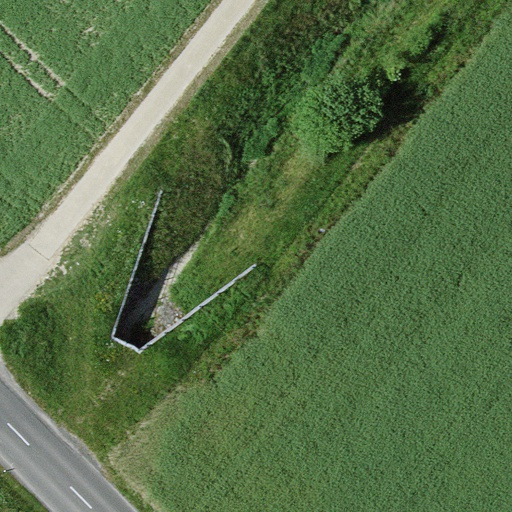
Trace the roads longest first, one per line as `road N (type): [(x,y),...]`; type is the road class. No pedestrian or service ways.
road 1 (track): [(0,291),(72,231),(255,0)]
road 2 (unclassified): [(0,421),(91,511)]
